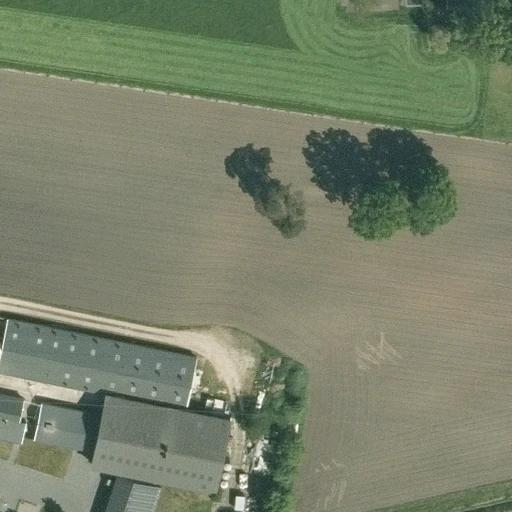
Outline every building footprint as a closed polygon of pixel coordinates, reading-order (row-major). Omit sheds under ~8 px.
[(469,0),(446,0),(447,9),(469,9),(469,0)] [(0,356),(0,370),(105,392),(186,406),(196,356),(8,318),(0,356)] [(0,436),(21,440),(26,419),(21,418),(26,398),(0,392),(0,436)] [(230,415),(186,406),(105,392),(101,413),(93,450),(90,463),(215,489),(230,415)] [(48,441),(93,450),(101,413),(41,401),(32,447),(32,448),(30,455),(45,457),(48,441)] [(240,437),(233,435),(228,452),(238,455),(235,466),(242,468),(254,424),(244,421),(240,437)] [(118,470),(103,511),(153,511),(163,485),(118,470)]
